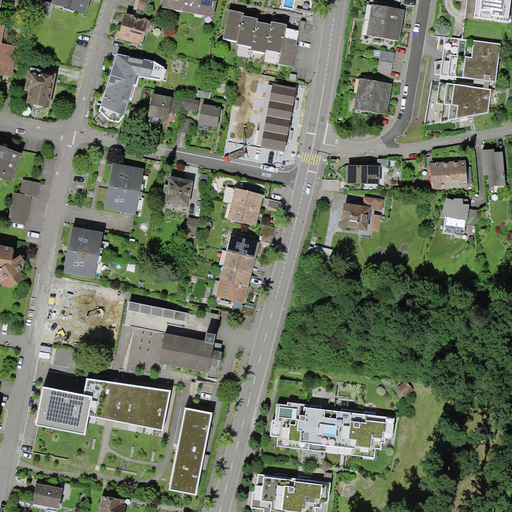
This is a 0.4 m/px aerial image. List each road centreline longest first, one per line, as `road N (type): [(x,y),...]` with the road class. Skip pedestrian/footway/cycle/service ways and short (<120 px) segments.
road 1 (secondary): [(220,511),(305,182)]
road 2 (residential): [(305,182),(68,137)]
road 3 (residential): [(28,344),(68,137)]
road 4 (residential): [(379,150),(403,115),(425,0)]
road 5 (residential): [(0,489),(28,344)]
road 6 (secondary): [(313,146),(334,0)]
road 7 (residential): [(68,137),(113,0)]
road 8 (residential): [(379,150),(511,130)]
